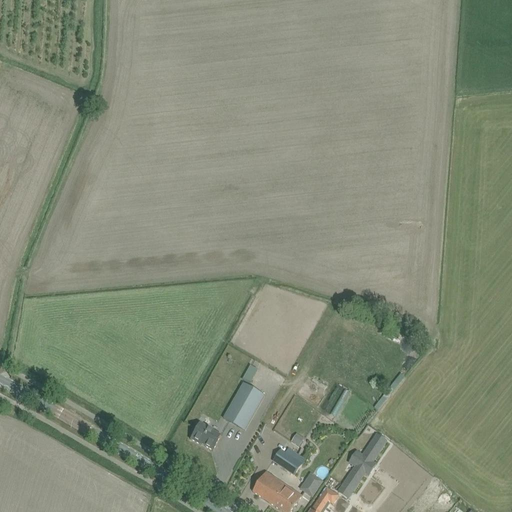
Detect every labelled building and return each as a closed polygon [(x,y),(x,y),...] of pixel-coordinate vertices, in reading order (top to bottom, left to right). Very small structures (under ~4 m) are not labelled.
[(253,385),(259,369),(250,366),(244,382),(253,385)] [(245,431),(264,397),(244,385),(224,419),(245,431)] [(332,414),(337,416),(349,392),(344,390),(332,414)] [(221,436),(199,424),(190,439),(201,446),(201,445),(213,451),(221,436)] [(304,440),(297,435),(292,442),(299,447),(304,440)] [(355,468),(343,486),(353,492),(365,474),(369,476),(376,465),(373,463),(387,442),(377,435),(363,456),(357,452),(349,463),(355,468)] [(303,464),(292,457),(282,450),(273,462),(294,476),(303,464)] [(292,511),(302,497),(266,473),(253,493),(281,511),(292,511)] [(312,499),(323,483),(313,477),(309,474),(299,491),(312,499)] [(310,511),(323,511),(330,503),(333,505),(339,496),(327,487),(310,511)]
